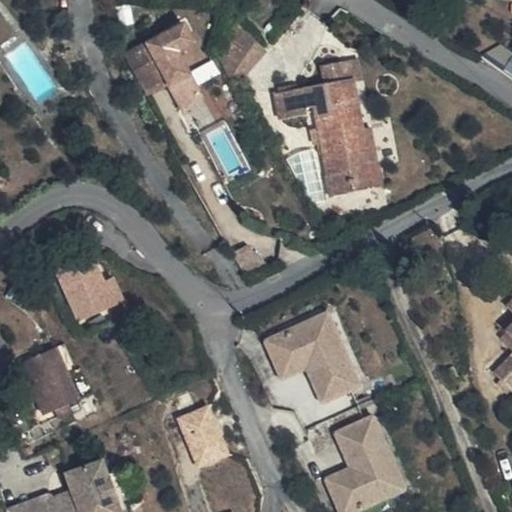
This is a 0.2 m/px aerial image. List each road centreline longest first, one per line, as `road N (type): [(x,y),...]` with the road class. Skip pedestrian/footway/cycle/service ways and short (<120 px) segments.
road 1 (residential): [(511,169),(247,298),(218,302),(198,292),(119,205),(95,195),(57,197),(30,211),(0,244)]
road 2 (residential): [(511,96),(356,0)]
